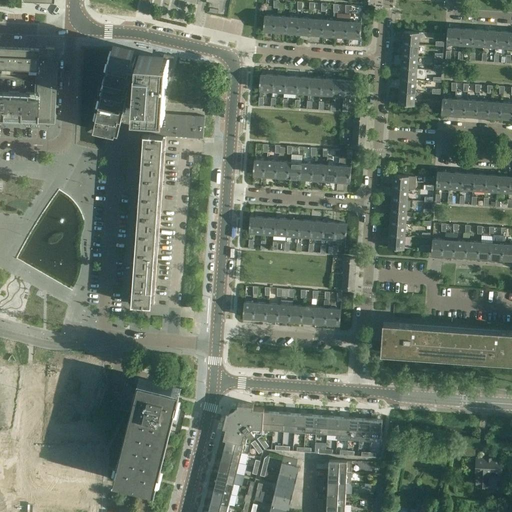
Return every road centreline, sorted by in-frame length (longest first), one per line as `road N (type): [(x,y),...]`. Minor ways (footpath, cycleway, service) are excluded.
road 1 (residential): [(83,25),(70,43),(64,144),(0,142)]
road 2 (tertiary): [(356,391),(511,403)]
road 3 (tertiary): [(231,57),(83,25)]
road 4 (residential): [(381,56),(252,50),(231,57)]
road 5 (residential): [(371,204),(226,194)]
road 6 (tertiary): [(356,391),(213,380)]
road 7 (residential): [(360,337),(217,329)]
road 8 (tertiary): [(226,194),(231,57)]
road 9 (tertiary): [(217,329),(226,194)]
road 10 (tertiary): [(184,511),(213,380)]
road 11 (residential): [(360,337),(371,204)]
road 12 (unknown): [(24,462),(32,341)]
